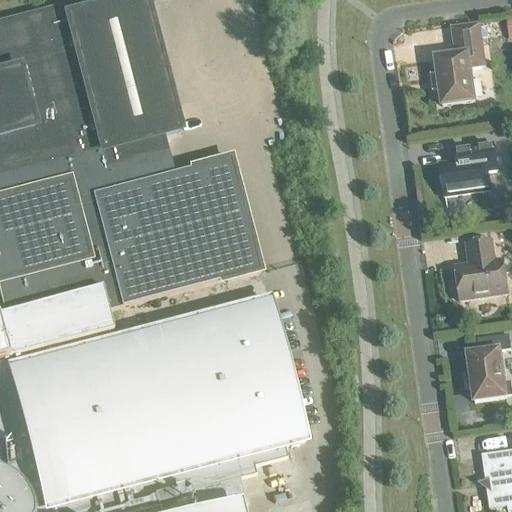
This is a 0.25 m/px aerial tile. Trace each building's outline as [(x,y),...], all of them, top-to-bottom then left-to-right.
[(0,288),(7,315),(101,290),(106,313),(260,274),(230,160),(170,176),(160,138),(179,134),(143,0),(133,0),(76,15),(74,7),(0,26),(0,288)] [(437,77),(431,78),(434,94),(439,93),(442,109),(474,104),(469,71),(485,69),(481,41),(479,27),(451,31),(453,44),(455,58),(435,61),(437,77)] [(460,151),(462,162),(459,162),(457,165),(440,167),(445,199),(489,193),(487,175),(496,174),(492,146),(460,151)] [(470,267),(454,269),(459,304),(507,297),(502,262),(494,263),(491,243),(465,247),(467,260),(469,260),(470,267)] [(101,290),(7,315),(0,316),(0,511),(238,511),(246,509),(239,481),(255,477),(253,470),(287,461),(284,449),(304,444),(267,303),(115,342),(106,313),(101,290)] [(467,357),(474,405),(505,400),(505,398),(511,397),(509,385),(503,386),(499,354),(511,352),(509,337),(477,342),(479,356),(467,357)] [(511,511),(511,453),(481,458),(485,486),(489,486),(490,492),(486,492),(488,511),(507,509),(506,511),(511,511)]
